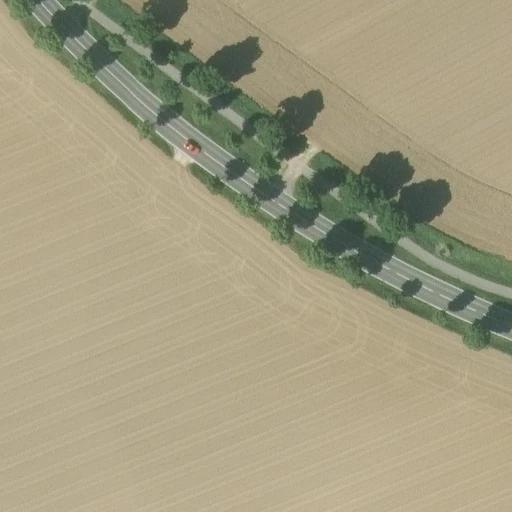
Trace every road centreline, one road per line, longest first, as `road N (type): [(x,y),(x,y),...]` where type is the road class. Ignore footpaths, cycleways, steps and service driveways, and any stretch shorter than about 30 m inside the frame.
road 1 (tertiary): [(511,327),(384,270),(276,204),(161,121),(36,0)]
road 2 (track): [(276,204),(338,91)]
